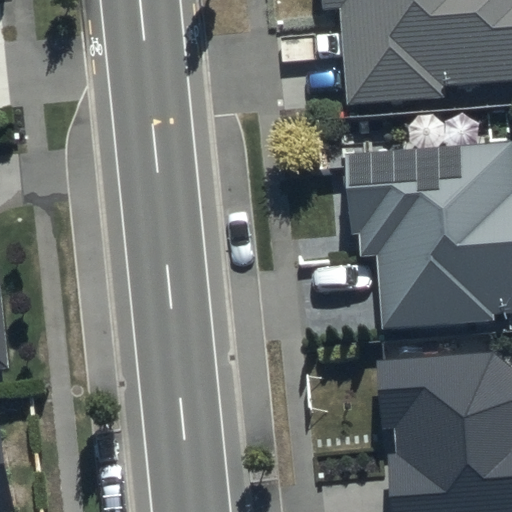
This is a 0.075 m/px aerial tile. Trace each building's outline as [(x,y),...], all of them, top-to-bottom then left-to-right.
[(511,0),(322,0),(323,9),(342,7),(349,105),(449,98),(448,86),(511,81),(511,0)] [(511,140),(346,152),(351,231),(362,231),(364,253),(381,252),(386,330),(496,323),(495,316),(511,314),(511,140)] [(0,369),(9,369),(0,276),(0,369)] [(511,511),(511,368),(494,353),(379,361),(390,511),(511,511)] [(0,511),(20,511),(4,415),(0,415),(0,511)]
